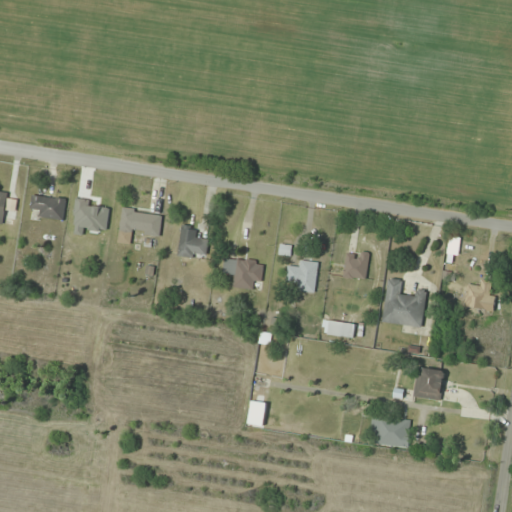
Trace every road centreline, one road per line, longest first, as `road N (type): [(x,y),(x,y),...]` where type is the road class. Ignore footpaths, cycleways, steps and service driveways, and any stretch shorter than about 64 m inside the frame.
road 1 (residential): [(511,232),(0,154)]
road 2 (residential): [(0,463),(313,511)]
